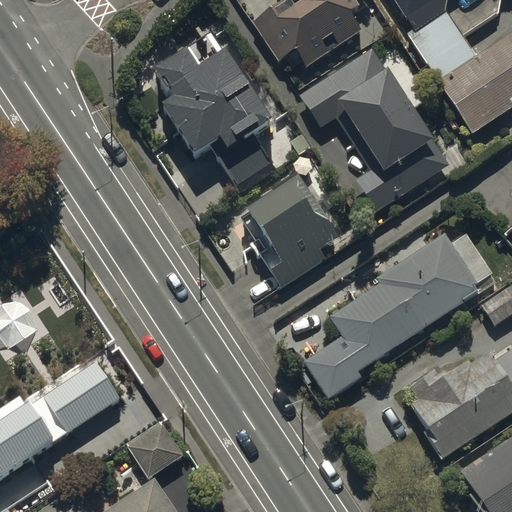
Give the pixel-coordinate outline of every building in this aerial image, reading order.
[(292,0),(293,1),(252,28),(278,68),(295,57),(306,73),(328,59),(322,49),(332,43),(338,52),(360,37),(348,19),(357,14),(347,0),(292,0)] [(511,38),(477,62),(445,15),(447,0),(391,0),(414,33),(408,37),(441,86),(438,88),(471,139),(511,111),(511,38)] [(174,108),(161,116),(194,166),(210,155),(239,199),(275,175),(253,142),(269,131),(212,45),(218,41),(208,27),(196,35),(202,44),(184,56),(187,61),(156,81),(174,108)] [(449,172),(371,56),(299,100),(318,132),(342,117),(376,172),(355,186),(374,218),(449,172)] [(337,245),(294,183),(237,220),(263,259),(259,262),(281,294),(325,264),(320,257),(337,245)] [(450,252),(443,241),(377,285),(381,290),(330,324),(342,343),(304,368),(328,404),(361,382),(359,378),(496,288),(466,242),(450,252)] [(511,289),(481,310),(494,331),(511,319),(511,289)] [(429,447),(442,465),(511,417),(511,356),(494,368),(490,361),(472,373),(468,367),(446,382),(441,373),(410,394),(418,405),(410,411),(432,444),(429,447)] [(0,503),(70,458),(13,371),(7,375),(0,365),(0,503)] [(88,511),(75,493),(45,511),(171,511),(152,482),(182,461),(162,430),(127,453),(149,485),(108,511),(88,511)] [(511,511),(511,444),(459,478),(480,511),(511,511)]
